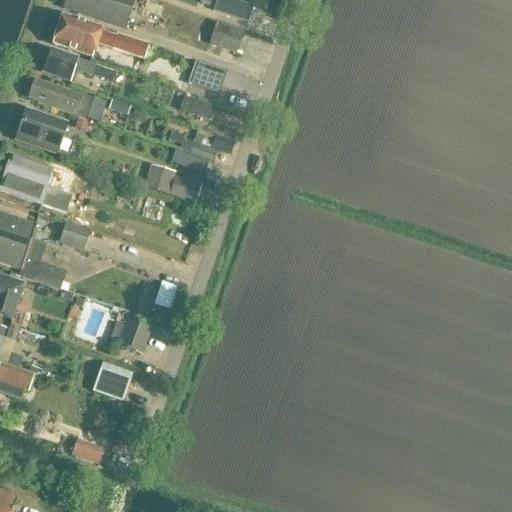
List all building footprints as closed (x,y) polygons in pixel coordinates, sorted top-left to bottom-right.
[(113,0),(59,0),(59,1),(66,3),(63,12),(99,24),(124,32),(133,6),(113,0)] [(208,10),(211,0),(203,0),(201,8),(208,10)] [(246,28),(250,15),(214,3),(210,16),(246,28)] [(99,33),(60,20),(50,48),(91,62),(95,49),(111,54),(115,40),(99,35),(99,33)] [(214,23),(207,45),(235,55),(243,33),(214,23)] [(114,77),(77,64),(49,55),(41,77),(70,86),(74,75),(111,87),(114,77)] [(218,98),(225,74),(195,65),(188,88),(218,98)] [(104,107),(92,103),(80,99),(80,101),(33,86),(28,102),(98,125),(104,107)] [(210,125),(214,111),(183,100),(178,114),(210,125)] [(57,157),(66,128),(25,114),(15,144),(57,157)] [(216,154),(192,146),(188,159),(212,167),(216,154)] [(52,175),(10,160),(0,188),(0,193),(41,208),(52,175)] [(143,193),(167,200),(174,176),(150,169),(143,193)] [(67,192),(89,199),(96,179),(73,172),(67,192)] [(201,188),(175,179),(168,200),(194,209),(201,188)] [(36,277),(39,266),(37,265),(41,249),(30,246),(35,229),(0,216),(0,266),(20,274),(18,280),(59,293),(61,285),(36,277)] [(89,235),(65,227),(58,248),(82,256),(89,235)] [(0,319),(11,324),(22,288),(0,280),(0,319)] [(152,329),(125,320),(122,330),(117,347),(115,351),(141,360),(152,329)] [(0,386),(28,396),(34,380),(0,368),(0,386)] [(103,453),(76,443),(71,459),(97,469),(103,453)] [(0,511),(12,511),(16,503),(0,497),(0,511)]
